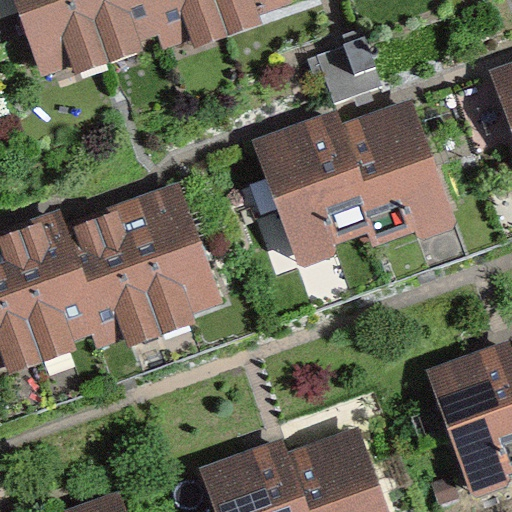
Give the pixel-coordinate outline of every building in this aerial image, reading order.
[(0,0),(0,23),(21,78),(82,55),(61,0),(0,0)] [(61,0),(82,55),(138,34),(125,0),(61,0)] [(197,0),(125,0),(138,34),(144,50),(208,26),(197,0)] [(254,0),(197,0),(208,26),(257,8),(254,0)] [(320,104),(368,87),(351,36),(302,53),(320,104)] [(511,184),(511,67),(464,85),(502,188),(511,184)] [(351,253),(425,228),(386,116),(313,141),(345,235),(351,253)] [(345,235),(313,141),(307,124),(234,149),(272,260),(345,235)] [(94,218),(131,328),(184,310),(147,200),(94,218)] [(70,336),(74,347),(131,328),(94,218),(37,237),(70,336)] [(0,235),(0,312),(14,354),(70,336),(37,237),(33,225),(0,235)] [(0,358),(14,354),(0,312),(0,358)] [(407,387),(445,497),(511,474),(511,456),(485,378),(480,362),(407,387)] [(511,369),(485,378),(511,456),(511,369)] [(267,478),(278,511),(359,511),(336,452),(267,478)] [(187,485),(195,511),(278,511),(267,478),(261,460),(187,485)]
